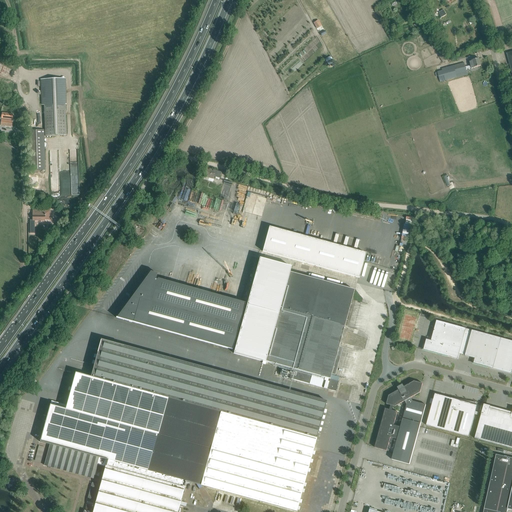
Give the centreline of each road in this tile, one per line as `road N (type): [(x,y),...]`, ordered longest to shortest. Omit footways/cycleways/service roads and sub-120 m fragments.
road 1 (motorway): [(0,369),(140,171),(228,0)]
road 2 (motorway): [(216,0),(150,132),(0,349)]
road 3 (unknown): [(157,239),(99,318),(350,404)]
road 4 (unclassified): [(0,389),(171,152)]
road 5 (track): [(171,152),(381,206),(451,213)]
road 6 (unknown): [(350,404),(383,294),(239,255)]
road 7 (track): [(171,152),(206,102),(252,0)]
road 8 (unknown): [(249,221),(374,258),(385,252),(389,234)]
road 9 (unclassified): [(390,374),(375,387),(341,511)]
road 10 (unclassified): [(511,142),(475,0)]
road 11 (unclassified): [(511,390),(415,364),(390,374)]
